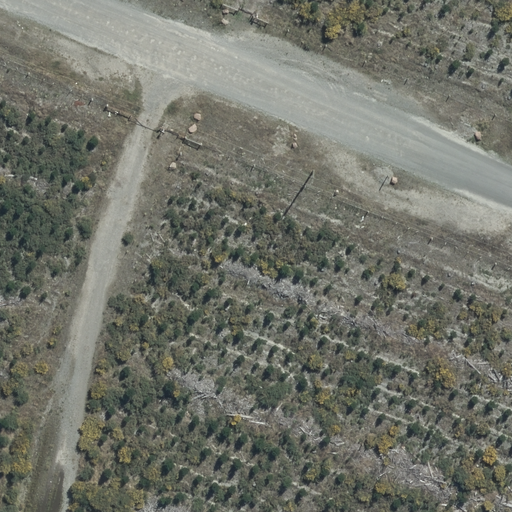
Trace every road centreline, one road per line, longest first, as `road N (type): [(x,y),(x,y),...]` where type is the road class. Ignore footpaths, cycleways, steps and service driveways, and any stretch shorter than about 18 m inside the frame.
road 1 (unclassified): [(59,511),(168,132),(195,67)]
road 2 (unclassified): [(511,197),(195,67)]
road 3 (unclassified): [(195,67),(34,0)]
